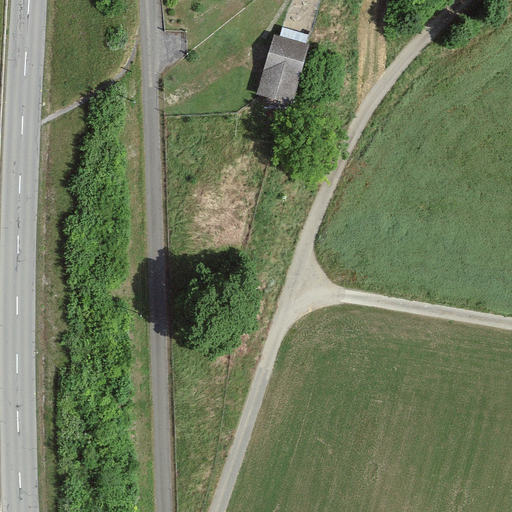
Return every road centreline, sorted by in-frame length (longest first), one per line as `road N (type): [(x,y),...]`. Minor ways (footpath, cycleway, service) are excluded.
road 1 (track): [(460,0),(396,62),(337,158),(216,511)]
road 2 (unclassified): [(146,0),(167,511)]
road 3 (primary): [(29,0),(17,257),(21,511)]
road 4 (track): [(294,289),(511,325)]
